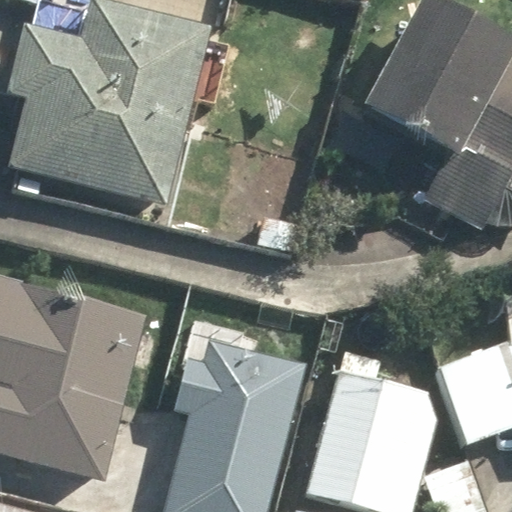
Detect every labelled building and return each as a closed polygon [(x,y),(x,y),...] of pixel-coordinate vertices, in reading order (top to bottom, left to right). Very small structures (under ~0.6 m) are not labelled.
[(0,164),(0,188),(154,220),(192,39),(161,32),(164,21),(138,16),(136,26),(95,18),(98,0),(0,0),(0,5),(18,10),(0,94),(0,115),(10,118),(0,164)] [(511,72),(509,78),(400,12),(335,120),(429,177),(413,204),(476,242),(498,206),(511,213),(511,72)] [(0,478),(89,501),(131,331),(0,298),(0,478)] [(511,305),(511,316),(511,348),(436,374),(462,451),(511,434),(511,305)] [(255,511),(293,383),(244,369),(253,339),(203,325),(188,379),(166,372),(153,416),(180,424),(154,511),(255,511)] [(369,389),(374,371),(330,359),(292,509),(302,511),(407,511),(434,406),(369,389)] [(471,511),(457,468),(419,480),(429,511),(471,511)]
